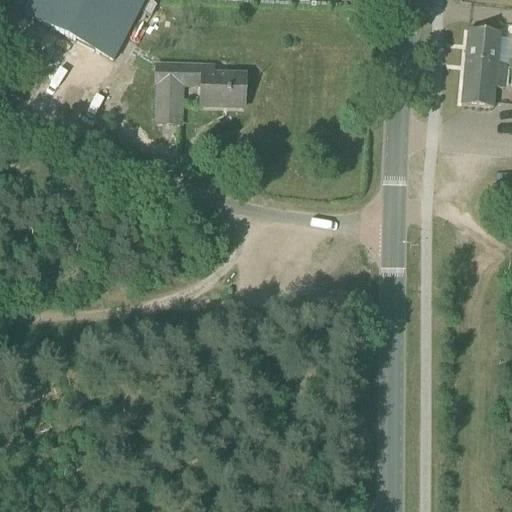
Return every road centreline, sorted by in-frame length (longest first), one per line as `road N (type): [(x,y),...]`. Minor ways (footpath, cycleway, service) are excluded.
road 1 (unclassified): [(391,223),(259,214),(165,183),(0,89)]
road 2 (track): [(0,326),(184,301),(232,263),(259,214)]
road 3 (tertiary): [(390,511),(391,223)]
road 4 (tertiary): [(391,223),(406,0)]
